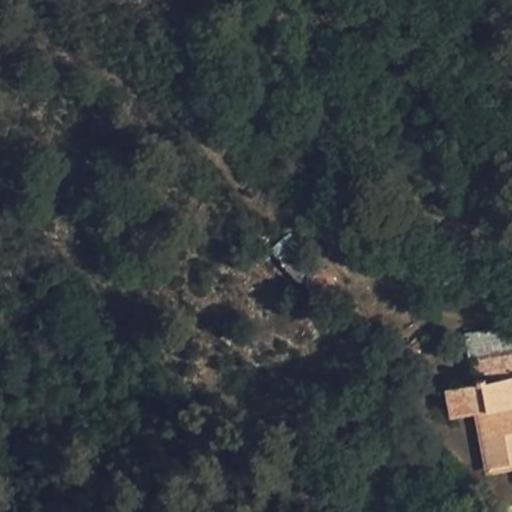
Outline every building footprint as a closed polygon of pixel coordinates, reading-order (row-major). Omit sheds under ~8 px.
[(333,285),(333,283),(333,281),(333,277),(332,275),(329,271),(326,269),(321,267),(316,267),(312,269),(309,272),(306,276),(305,281),(306,285),(309,290),(312,292),(316,294),(319,295),(324,295),(328,292),(329,291),(331,289),(333,285)] [(340,286),(333,283),(333,285),(331,289),(329,291),(336,293),(340,286)] [(511,325),(466,334),(471,360),(511,352),(511,325)] [(511,352),(471,360),(474,382),(444,387),(450,416),(474,411),(480,410),(490,466),(511,462),(511,352)] [(480,410),(474,411),(485,473),(511,468),(511,462),(490,466),(480,410)]
